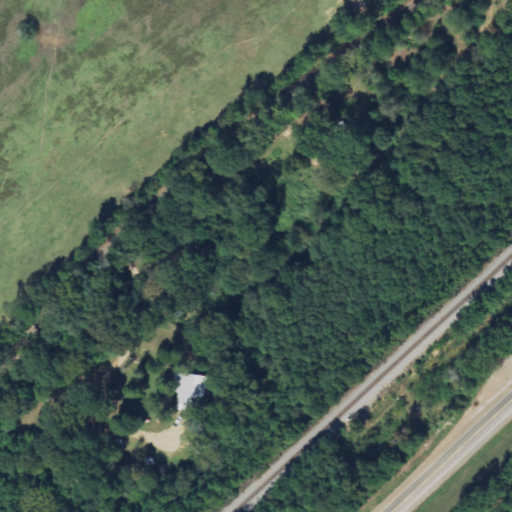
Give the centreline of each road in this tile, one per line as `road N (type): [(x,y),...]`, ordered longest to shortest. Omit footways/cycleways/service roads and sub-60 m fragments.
road 1 (residential): [(0,451),(306,106),(414,0)]
road 2 (trunk): [(390,511),(511,399)]
